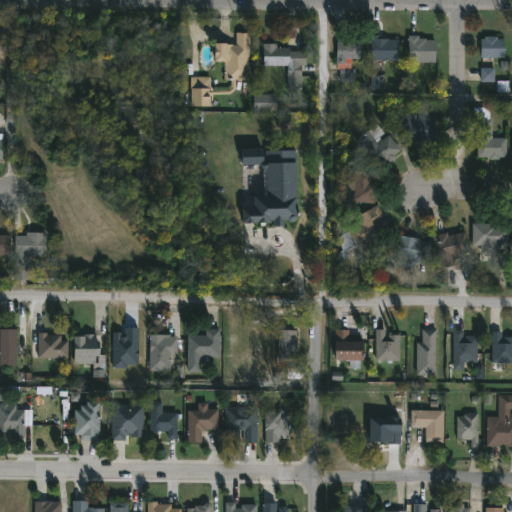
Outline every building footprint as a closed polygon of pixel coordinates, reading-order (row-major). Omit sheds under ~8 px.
[(251,32),(252,79),(238,79),(238,88),(233,93),(214,93),(214,99),(212,99),(212,106),(192,106),(192,76),(213,76),(213,90),(231,90),(234,87),(234,79),(227,79),(226,61),(218,61),(218,42),(238,43),(238,32),(251,32)] [(362,34),(361,58),(349,57),(348,58),(349,68),(353,69),(353,83),(337,82),(337,69),(335,68),(335,63),(333,63),(334,33),(362,34)] [(396,39),(395,61),(367,60),(368,34),(379,35),(379,38),(396,39)] [(416,35),(416,38),(433,40),(433,62),(405,62),(405,35),(416,35)] [(502,38),(502,40),(504,40),(504,56),(502,56),(502,58),(493,58),(493,82),(478,82),(478,67),(481,67),(481,57),(478,57),(478,38),(502,38)] [(279,43),(279,47),(292,47),(292,51),(299,51),(299,63),(304,63),(304,89),(290,89),(289,65),(266,65),(266,43),(279,43)] [(430,102),(430,119),(433,119),(433,129),(435,129),(435,136),(432,136),(432,147),(412,147),(412,139),(402,139),(401,114),(415,114),(415,103),(430,102)] [(488,107),(488,119),(490,119),(489,137),(504,138),(504,157),(498,157),(497,159),(475,157),(475,119),(471,119),(471,107),(488,107)] [(379,123),(389,136),(391,134),(404,150),(398,154),(400,157),(392,163),(390,161),(387,163),(386,162),(379,168),(357,140),(379,123)] [(382,172),(379,204),(355,202),(356,190),(349,190),(351,170),(382,172)] [(255,222),(245,222),(244,197),(302,196),(302,220),(255,222)] [(353,257),(342,261),(339,253),(345,251),(338,236),(363,226),(358,215),(382,205),(393,232),(350,250),(353,257)] [(507,226),(507,249),(484,248),(484,246),(474,245),(475,223),(497,224),(497,225),(507,226)] [(50,233),(48,256),(29,255),(28,280),(14,280),(17,235),(29,236),(29,232),(50,233)] [(469,232),(473,251),(454,255),(455,262),(444,265),(443,259),(440,260),(435,236),(450,232),(451,236),(469,232)] [(435,243),(431,262),(425,261),(425,264),(416,262),(414,268),(397,264),(403,234),(435,243)] [(0,235),(12,235),(12,256),(0,256),(0,235)] [(0,329),(17,330),(16,366),(0,366),(0,329)] [(219,330),(219,357),(199,357),(199,372),(187,372),(187,335),(205,336),(205,329),(219,330)] [(297,330),(295,359),(277,358),(278,330),(297,330)] [(349,330),(349,338),(362,338),(360,369),(349,369),(349,361),(334,361),(335,330),(349,330)] [(385,330),(384,337),(388,337),(388,335),(399,335),(399,345),(396,345),(396,361),(375,361),(375,330),(385,330)] [(436,374),(416,374),(416,342),(422,342),(422,330),(436,330),(436,374)] [(463,331),(462,339),(465,339),(465,336),(477,336),(477,361),(464,361),(463,368),(452,368),(452,330),(463,331)] [(501,332),(501,339),(504,339),(504,337),(511,337),(511,362),(491,362),(491,332),(501,332)] [(67,341),(67,359),(37,358),(37,333),(47,333),(47,335),(61,335),(61,341),(67,341)] [(93,334),(93,342),(98,342),(97,355),(105,355),(104,376),(92,376),(93,363),(71,362),(72,337),(83,337),(83,334),(93,334)] [(176,338),(176,356),(148,355),(149,335),(169,335),(169,337),(176,337),(176,338)] [(511,394),(511,408),(510,408),(510,413),(511,413),(511,446),(508,446),(508,444),(486,445),(486,415),(498,416),(498,394),(511,394)] [(161,401),(161,413),(181,414),(181,418),(176,418),(176,438),(167,438),(167,430),(149,431),(149,401),(161,401)] [(0,403),(6,402),(8,404),(16,404),(16,409),(31,410),(31,425),(24,424),(23,436),(11,436),(11,428),(7,428),(7,431),(0,431),(0,403)] [(98,403),(97,435),(95,435),(95,440),(79,440),(79,433),(72,433),(72,411),(78,411),(78,407),(84,407),(84,403),(98,403)] [(207,403),(207,409),(217,409),(217,430),(205,429),(205,432),(201,432),(201,443),(187,443),(187,411),(197,411),(197,403),(207,403)] [(289,407),(289,439),(279,439),(279,443),(265,443),(263,413),(278,413),(278,407),(289,407)] [(257,408),(257,442),(244,442),(244,429),(225,429),(225,408),(257,408)] [(444,409),(443,442),(425,441),(425,426),(410,425),(410,409),(444,409)] [(478,411),(478,447),(471,447),(471,438),(456,438),(457,415),(463,415),(467,411),(478,411)] [(103,508),(103,511),(71,511),(72,500),(87,500),(87,508),(103,508)] [(60,501),(59,511),(33,511),(34,501),(60,501)] [(157,501),(157,503),(171,503),(171,508),(181,508),(181,511),(146,511),(146,501),(157,501)] [(235,504),(235,507),(241,507),(241,504),(255,504),(255,511),(225,511),(225,501),(235,501),(235,504)] [(126,502),(126,511),(108,511),(108,502),(126,502)] [(210,504),(210,511),(187,511),(187,507),(194,507),(194,505),(202,505),(203,502),(208,502),(210,504)] [(426,503),(426,511),(430,511),(430,509),(441,509),(441,511),(412,511),(412,503),(426,503)] [(463,503),(463,507),(471,507),(471,511),(449,511),(449,507),(455,507),(454,503),(463,503)]
